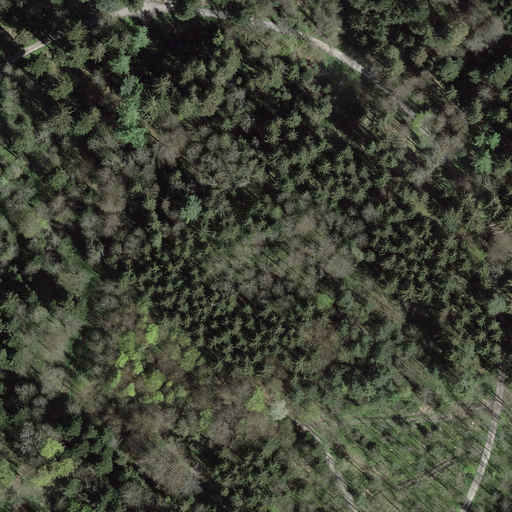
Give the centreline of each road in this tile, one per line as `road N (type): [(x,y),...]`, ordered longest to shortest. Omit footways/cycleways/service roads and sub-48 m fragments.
road 1 (track): [(511,284),(448,151),(328,47),(222,16),(143,11),(90,21),(0,70)]
road 2 (track): [(143,0),(119,199),(15,492)]
road 3 (track): [(0,497),(253,427),(309,424),(357,511)]
road 4 (track): [(463,511),(495,399),(511,288)]
